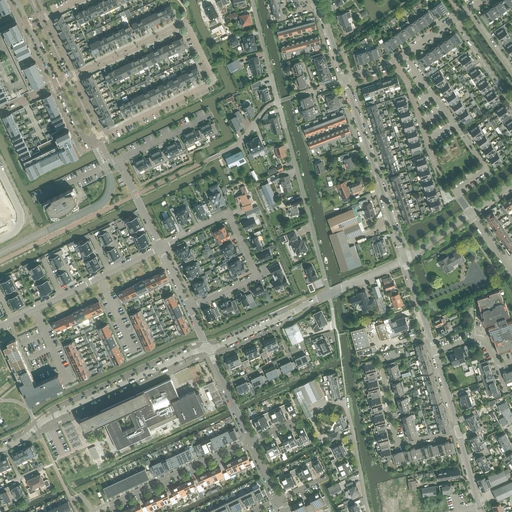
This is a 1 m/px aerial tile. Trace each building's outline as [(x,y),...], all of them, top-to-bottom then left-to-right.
[(105,0),(104,0),(103,0),(100,2),(102,7),(104,11),(105,13),(110,10),(109,9),(107,4),(105,0)] [(114,6),(110,0),(104,0),(105,0),(107,4),(109,9),(110,10),(115,8),(114,6)] [(119,4),(117,0),(110,0),(114,6),(115,8),(120,6),(119,4)] [(501,1),(500,2),(502,4),(505,9),(506,11),(511,8),(505,0),(501,0),(502,1),(501,1)] [(447,10),(441,1),(438,3),(434,6),(440,15),(441,16),(443,14),(443,13),(444,12),(445,12),(447,10)] [(9,6),(7,2),(0,4),(0,9),(0,10),(9,6)] [(100,2),(99,2),(100,3),(95,5),(99,13),(100,15),(105,13),(104,11),(102,7),(100,2)] [(498,2),(495,4),(496,5),(502,14),(506,11),(505,9),(502,4),(500,2),(499,3),(498,3),(498,2)] [(171,5),(171,4),(165,6),(166,8),(168,12),(170,16),(171,17),(176,15),(176,14),(174,10),(171,5)] [(492,7),(491,8),(493,10),(496,15),(498,17),(502,14),(496,5),(495,4),(492,6),(493,6),(493,7),(492,7)] [(99,13),(95,5),(90,7),(94,16),(95,18),(100,15),(99,13)] [(212,5),(204,9),(207,15),(206,15),(207,19),(209,18),(209,19),(217,16),(212,5)] [(285,7),(284,5),(281,6),(273,8),(274,13),(282,11),(282,8),(285,7)] [(9,6),(0,10),(3,15),(11,11),(9,6)] [(166,8),(165,6),(161,8),(161,10),(164,15),(166,19),(170,17),(171,17),(170,16),(168,12),(166,8)] [(438,17),(441,16),(440,15),(434,6),(427,11),(433,20),(436,18),(437,17),(438,17)] [(94,16),(90,7),(85,9),(87,13),(89,18),(90,20),(95,18),(94,16)] [(161,10),(161,8),(160,9),(161,10),(156,12),(159,17),(161,21),(161,22),(166,19),(164,15),(161,10)] [(489,8),(486,10),(487,11),(493,20),(498,17),(496,15),(493,10),(491,8),(490,9),(489,9),(489,8)] [(85,9),(80,11),(80,12),(82,16),(85,20),(85,22),(90,20),(89,18),(87,13),(85,9)] [(489,23),(493,20),(487,11),(486,10),(484,12),(484,13),(484,14),(482,15),(480,16),(486,25),(489,23)] [(80,12),(80,11),(80,12),(75,14),(79,23),(80,25),(85,22),(85,20),(82,16),(80,12)] [(283,13),(282,11),(274,13),(275,18),(277,18),(278,21),(286,19),(284,13),(283,13)] [(349,11),(337,15),(339,21),(340,21),(342,27),(344,27),(346,32),(353,30),(351,24),(350,24),(348,18),(351,17),(349,11)] [(432,20),(433,20),(427,11),(423,14),(429,23),(430,24),(432,22),(432,21),(432,20)] [(159,17),(156,12),(152,15),(151,13),(152,15),(156,23),(160,21),(161,22),(161,21),(159,17)] [(152,15),(151,13),(146,15),(147,17),(151,26),(156,23),(152,15)] [(240,16),(241,20),(238,21),(239,25),(242,24),(242,25),(252,23),(250,13),(240,16)] [(427,25),(430,24),(429,23),(423,14),(418,17),(424,26),(425,25),(426,24),(427,25)] [(64,20),(62,15),(52,19),(55,24),(64,20)] [(147,17),(146,15),(141,18),(142,19),(144,24),(146,28),(146,29),(147,29),(146,28),(151,26),(147,17)] [(311,17),(309,18),(310,22),(310,24),(312,30),(317,28),(315,23),(315,21),(312,22),(311,17)] [(423,26),(424,26),(418,17),(414,20),(414,21),(420,29),(421,30),(423,28),(423,27),(423,26)] [(142,19),(141,18),(136,20),(137,22),(139,26),(141,30),(142,31),(146,29),(146,28),(144,24),(142,19)] [(57,29),(68,24),(68,23),(66,24),(64,20),(55,24),(56,24),(58,29),(57,29)] [(137,22),(136,20),(131,23),(132,24),(136,33),(141,31),(142,31),(141,30),(139,26),(137,22)] [(418,32),(421,30),(420,29),(414,21),(414,20),(409,23),(410,24),(411,25),(414,30),(416,32),(417,31),(418,31),(418,32)] [(415,33),(416,32),(414,30),(411,25),(410,24),(409,23),(409,22),(404,25),(405,27),(411,35),(412,36),(415,34),(414,34),(414,33),(415,33)] [(10,28),(4,31),(0,32),(0,39),(6,36),(9,43),(13,41),(14,44),(13,44),(20,59),(32,53),(28,45),(28,46),(25,40),(18,24),(17,23),(10,26),(10,28)] [(60,34),(71,29),(68,24),(57,29),(60,34)] [(129,24),(123,26),(124,28),(128,37),(134,34),(129,25),(129,24)] [(223,25),(212,30),(214,33),(221,30),(223,35),(227,33),(223,25)] [(409,38),(412,36),(411,35),(405,27),(404,25),(400,28),(401,29),(401,30),(402,32),(406,36),(407,38),(408,38),(409,37),(409,38)] [(496,36),(498,39),(499,38),(507,32),(508,32),(503,25),(494,31),(496,34),(497,35),(497,36),(496,36)] [(124,28),(123,26),(124,28),(119,30),(124,39),(128,37),(124,28)] [(71,29),(60,34),(62,38),(62,39),(73,33),(71,34),(69,30),(71,29)] [(406,39),(407,38),(406,36),(402,32),(401,30),(401,29),(396,32),(397,33),(402,41),(403,42),(406,40),(405,40),(405,39),(406,39)] [(124,39),(119,30),(115,32),(114,31),(114,33),(119,41),(124,39)] [(114,33),(114,31),(109,33),(110,35),(112,39),(114,44),(119,41),(114,33)] [(400,44),(403,42),(402,41),(396,32),(392,36),(393,38),(397,42),(398,44),(399,44),(400,43),(400,44)] [(502,43),(504,45),(511,39),(511,37),(511,36),(508,32),(507,32),(499,38),(498,39),(500,42),(500,41),(501,41),(502,42),(502,43)] [(64,44),(75,38),(73,33),(62,39),(64,44)] [(110,35),(109,33),(104,36),(105,37),(107,41),(109,46),(109,47),(114,44),(112,39),(110,35)] [(451,35),(448,37),(449,38),(455,47),(460,44),(462,42),(456,33),(454,35),(453,35),(452,36),(451,35)] [(247,51),(256,49),(257,49),(257,48),(255,44),(256,44),(255,40),(254,40),(253,35),(244,37),(243,37),(243,38),(244,38),(245,42),(244,42),(241,43),(243,51),(246,51),(247,51)] [(105,37),(104,36),(99,38),(100,40),(104,48),(109,46),(109,47),(109,46),(107,41),(105,37)] [(183,37),(183,36),(178,39),(178,40),(182,48),(183,50),(188,48),(187,46),(183,37)] [(229,40),(231,45),(239,42),(236,36),(229,40)] [(397,45),(398,44),(397,42),(393,38),(392,36),(387,39),(394,47),(394,48),(397,47),(397,46),(396,46),(397,45)] [(446,40),(445,41),(451,49),(451,50),(455,47),(455,46),(449,38),(448,37),(446,39),(447,40),(446,40)] [(75,39),(75,38),(64,44),(65,44),(67,48),(66,48),(67,48),(78,43),(77,43),(76,44),(74,39),(75,39)] [(100,40),(99,38),(94,40),(95,42),(99,51),(104,48),(100,40)] [(178,40),(178,39),(177,39),(178,40),(173,42),(177,51),(178,52),(183,50),(182,48),(178,40)] [(392,50),(394,48),(394,47),(387,39),(383,42),(381,39),(379,41),(387,52),(389,50),(390,50),(391,49),(391,50),(392,50)] [(95,42),(94,40),(89,43),(90,44),(94,53),(99,51),(95,42)] [(442,41),(440,43),(440,44),(446,52),(447,53),(451,50),(451,49),(445,41),(444,42),(443,42),(442,42),(442,41)] [(177,51),(173,42),(168,44),(172,53),(173,55),(178,52),(177,51)] [(69,53),(80,48),(78,43),(67,48),(69,53)] [(437,47),(436,47),(442,55),(442,56),(447,53),(446,52),(440,44),(440,43),(437,45),(438,46),(437,47)] [(172,53),(168,44),(163,46),(163,47),(167,55),(168,57),(173,55),(172,53)] [(287,58),(289,57),(288,53),(287,51),(286,45),(281,47),(282,52),(283,54),(286,53),(287,58)] [(163,47),(163,46),(158,48),(158,49),(163,58),(163,59),(164,59),(163,58),(167,56),(168,57),(167,55),(163,47)] [(379,46),(371,48),(371,49),(374,59),(375,60),(378,59),(378,58),(377,58),(378,57),(379,57),(382,56),(379,46)] [(433,47),(431,49),(432,50),(437,59),(438,59),(442,56),(442,55),(436,47),(435,48),(434,48),(433,47)] [(82,53),(80,48),(69,53),(69,54),(70,53),(72,58),(71,58),(82,53)] [(158,49),(158,48),(158,49),(153,51),(158,60),(159,62),(163,59),(163,58),(158,49)] [(372,61),(375,60),(374,59),(371,49),(371,48),(366,50),(366,51),(367,53),(368,58),(369,60),(370,60),(371,60),(372,61)] [(428,53),(427,53),(433,62),(438,59),(437,59),(432,50),(431,49),(428,51),(429,52),(428,53)] [(368,61),(369,60),(368,58),(367,53),(366,51),(366,50),(361,52),(364,62),(364,63),(367,62),(367,61),(368,61)] [(158,60),(153,51),(149,54),(153,62),(154,64),(159,62),(158,60)] [(457,58),(462,65),(462,64),(470,58),(471,58),(470,55),(469,55),(469,56),(468,55),(467,54),(466,51),(457,58)] [(361,52),(353,55),(356,65),(359,64),(360,63),(361,63),(361,64),(364,63),(364,62),(361,52)] [(74,63),(85,58),(82,53),(71,58),(74,63)] [(326,60),(326,59),(325,60),(323,55),(323,56),(322,53),(310,57),(311,60),(314,58),(315,60),(314,61),(315,65),(325,61),(326,61),(326,60)] [(425,54),(422,56),(423,57),(429,65),(433,62),(427,53),(426,54),(425,55),(425,54)] [(153,62),(149,54),(144,56),(148,65),(149,66),(154,64),(153,62)] [(148,65),(144,56),(139,58),(143,67),(144,69),(143,67),(148,65),(148,67),(149,66),(148,65)] [(424,69),(429,65),(423,57),(422,56),(419,57),(420,58),(419,59),(418,60),(424,68),(424,69)] [(259,73),(263,72),(262,68),(261,68),(259,61),(258,61),(257,57),(251,59),(252,62),(251,63),(252,66),(251,67),(252,71),(253,70),(254,74),(258,73),(259,73)] [(85,64),(83,59),(85,58),(74,63),(77,68),(85,64)] [(143,67),(139,58),(134,61),(134,60),(134,61),(138,70),(139,71),(144,69),(143,67)] [(473,60),(471,58),(470,58),(462,64),(462,65),(467,71),(475,65),(474,63),(473,62),(472,61),(473,61),(473,60)] [(134,61),(134,60),(129,62),(129,63),(133,72),(134,73),(139,71),(138,70),(134,61)] [(235,60),(228,64),(231,71),(238,68),(235,60)] [(318,70),(327,67),(326,62),(327,62),(326,62),(326,61),(325,61),(315,65),(316,68),(318,68),(318,70)] [(36,62),(24,67),(34,88),(46,83),(36,62)] [(129,63),(129,62),(129,63),(124,65),(128,74),(129,76),(134,73),(133,72),(129,63)] [(297,77),(298,77),(299,76),(303,75),(302,72),(304,72),(300,62),(295,64),(295,66),(292,67),(293,70),(293,71),(293,72),(294,75),(296,74),(297,77)] [(128,74),(124,65),(119,68),(124,77),(124,78),(129,76),(128,74)] [(477,68),(475,65),(467,71),(471,78),(472,78),(480,72),(481,71),(479,69),(478,70),(478,69),(477,68)] [(202,77),(197,66),(192,68),(197,79),(202,77)] [(330,72),(329,71),(327,67),(318,70),(319,72),(318,73),(319,76),(329,73),(330,72)] [(124,77),(119,68),(115,70),(114,69),(114,70),(115,70),(119,79),(120,81),(124,78),(124,77)] [(197,79),(192,68),(187,71),(192,82),(192,81),(196,79),(197,79)] [(115,70),(114,70),(109,72),(110,72),(114,81),(115,83),(120,81),(119,79),(115,70)] [(433,81),(435,84),(436,83),(444,77),(445,77),(441,72),(440,70),(431,76),(433,78),(433,79),(434,80),(433,81)] [(192,82),(187,71),(182,73),(187,84),(192,82)] [(483,74),(481,71),(480,72),(472,78),(471,78),(476,85),(477,85),(485,79),(483,76),(482,75),(483,74)] [(110,72),(109,72),(109,73),(104,75),(109,84),(109,85),(115,83),(114,81),(110,72)] [(331,78),(330,74),(330,73),(330,72),(329,73),(319,76),(320,79),(321,79),(321,80),(322,81),(319,82),(320,85),(331,82),(330,79),(331,78)] [(187,84),(182,73),(177,75),(182,86),(187,83),(187,84)] [(84,85),(95,80),(93,74),(82,79),(85,84),(84,85)] [(182,86),(177,75),(172,78),(177,88),(182,86)] [(304,75),(303,75),(299,76),(298,77),(298,79),(295,80),(296,83),(296,84),(296,85),(297,88),(299,87),(300,90),(302,89),(306,88),(305,85),(307,84),(304,75)] [(394,88),(400,86),(397,77),(391,79),(394,88)] [(438,86),(439,87),(441,86),(445,83),(447,81),(448,81),(445,77),(444,77),(436,83),(435,84),(437,86),(438,85),(438,86)] [(177,88),(172,78),(167,80),(173,91),(173,90),(177,88)] [(486,80),(485,79),(477,85),(476,85),(479,90),(480,89),(488,83),(489,83),(487,80),(486,81),(486,80)] [(86,90),(97,84),(95,80),(84,85),(86,90)] [(173,91),(167,80),(162,82),(168,93),(173,91)] [(259,90),(262,101),(261,101),(262,101),(266,100),(270,99),(269,95),(268,92),(267,88),(263,89),(262,84),(261,80),(251,84),(252,89),(259,87),(259,90)] [(439,90),(441,92),(442,92),(450,86),(451,85),(448,81),(447,81),(445,83),(441,86),(439,87),(440,88),(440,89),(439,90)] [(168,93),(162,82),(158,85),(163,95),(167,93),(168,93)] [(382,82),(377,83),(380,93),(385,91),(382,82)] [(491,85),(489,83),(488,83),(480,89),(479,90),(482,94),(483,94),(491,88),(491,87),(490,86),(491,86),(491,85)] [(89,95),(100,89),(97,84),(86,90),(87,90),(89,94),(89,95)] [(163,95),(158,85),(153,87),(158,97),(163,95)] [(444,95),(445,96),(447,95),(451,92),(453,90),(454,90),(451,85),(450,86),(442,92),(441,92),(443,95),(444,94),(444,95)] [(158,97),(153,87),(148,89),(153,100),(158,97)] [(365,98),(370,96),(367,87),(361,88),(365,98)] [(493,90),(491,88),(483,94),(482,94),(487,101),(488,100),(496,95),(497,94),(495,91),(495,92),(494,92),(494,91),(493,90)] [(91,99),(102,94),(100,89),(89,95),(91,99)] [(153,100),(148,89),(143,92),(148,102),(153,100)] [(445,99),(447,101),(448,100),(456,95),(457,94),(458,93),(459,92),(456,89),(455,89),(454,90),(453,90),(451,92),(447,95),(445,96),(446,97),(446,98),(445,99)] [(338,99),(338,98),(337,98),(336,94),(335,94),(334,91),(322,95),(323,98),(327,97),(327,99),(326,100),(327,103),(338,100),(338,99)] [(148,102),(143,92),(143,93),(139,95),(138,94),(143,105),(144,105),(143,104),(148,102)] [(51,94),(43,98),(45,103),(54,99),(51,94)] [(104,99),(102,94),(91,99),(91,100),(92,99),(94,104),(93,104),(104,99)] [(143,105),(138,94),(133,96),(138,107),(143,105)] [(451,104),(451,105),(453,103),(458,100),(460,99),(457,94),(456,95),(448,100),(447,101),(449,104),(450,103),(451,104)] [(499,97),(497,94),(496,95),(488,100),(487,101),(490,105),(492,108),(501,102),(499,99),(499,98),(498,97),(499,97)] [(394,98),(396,107),(397,106),(406,103),(408,103),(407,100),(406,100),(405,99),(405,98),(404,95),(394,98)] [(6,96),(0,99),(0,105),(9,101),(6,96)] [(138,107),(133,96),(128,99),(133,109),(138,107)] [(305,107),(306,109),(308,109),(312,107),(311,105),(313,104),(311,96),(304,98),(301,99),(300,100),(301,103),(302,104),(303,107),(305,107)] [(45,103),(47,107),(56,103),(54,99),(45,103)] [(96,109),(107,104),(104,99),(93,104),(96,109)] [(133,109),(128,99),(123,101),(128,111),(133,109)] [(339,100),(338,99),(338,100),(327,103),(328,106),(330,107),(330,108),(327,109),(328,112),(340,109),(339,106),(339,105),(338,101),(339,101),(339,100)] [(452,107),(453,110),(454,109),(463,104),(463,103),(460,99),(458,100),(453,103),(451,105),(452,106),(453,107),(452,107)] [(128,111),(123,101),(118,104),(123,114),(128,111)] [(47,107),(49,112),(58,108),(56,103),(47,107)] [(253,107),(252,107),(250,103),(243,107),(245,111),(244,111),(246,114),(248,117),(255,114),(253,111),(255,110),(254,109),(253,107)] [(409,106),(408,103),(406,103),(397,106),(396,107),(398,112),(408,108),(408,107),(407,106),(408,106),(409,106)] [(457,113),(458,114),(460,112),(464,109),(466,108),(466,107),(463,103),(463,104),(454,109),(453,110),(455,113),(456,112),(457,113)] [(98,114),(109,109),(107,104),(96,109),(97,109),(99,114),(98,114)] [(367,107),(369,113),(378,110),(376,104),(367,107)] [(495,112),(498,116),(499,116),(507,110),(508,109),(506,107),(505,107),(504,107),(504,105),(495,111),(495,112)] [(313,107),(312,107),(308,109),(306,109),(303,111),(304,114),(304,115),(305,119),(305,118),(309,117),(310,120),(311,120),(316,118),(315,115),(316,115),(313,107)] [(458,116),(460,119),(461,118),(469,112),(466,107),(466,108),(464,109),(460,112),(458,114),(458,115),(459,116),(458,116)] [(49,112),(52,117),(60,113),(58,108),(49,112)] [(409,109),(408,108),(398,112),(400,117),(410,113),(411,113),(410,110),(409,110),(409,109)] [(100,119),(111,114),(109,109),(98,114),(100,119)] [(510,112),(508,109),(507,110),(499,116),(498,116),(503,123),(511,117),(510,114),(509,113),(509,112),(510,112)] [(232,126),(231,124),(233,123),(234,125),(236,130),(238,129),(242,127),(243,127),(242,127),(240,123),(239,120),(242,119),(243,121),(242,119),(238,111),(234,113),(235,116),(233,118),(229,119),(231,124),(232,126)] [(473,116),(469,112),(461,118),(460,119),(461,121),(462,121),(463,121),(463,122),(464,123),(466,125),(474,119),(473,116)] [(2,117),(5,122),(13,118),(11,113),(2,117)] [(52,117),(54,121),(63,117),(60,113),(52,117)] [(335,113),(333,114),(335,118),(336,120),(338,125),(342,123),(340,118),(339,116),(337,117),(335,113)] [(412,116),(411,113),(410,113),(400,117),(401,122),(412,118),(411,117),(411,116),(412,116)] [(112,114),(111,114),(100,119),(101,119),(103,123),(103,124),(112,119),(110,115),(112,114)] [(327,116),(325,117),(326,121),(327,123),(329,128),(333,126),(332,122),(331,119),(328,120),(327,116)] [(54,121),(56,126),(65,122),(63,117),(54,121)] [(272,125),(274,132),(275,132),(280,130),(277,117),(272,118),(271,119),(264,120),(264,121),(266,126),(272,125)] [(511,117),(503,123),(508,130),(511,126),(511,117)] [(13,118),(5,122),(7,127),(16,123),(13,118)] [(412,120),(412,118),(401,122),(403,127),(413,124),(414,123),(413,120),(412,121),(412,120)] [(115,124),(112,119),(103,124),(105,129),(115,124)] [(318,119),(316,120),(317,125),(318,127),(320,131),(324,130),(323,125),(322,123),(319,124),(318,119)] [(56,126),(58,131),(67,127),(65,122),(56,126)] [(211,136),(219,133),(218,130),(214,122),(211,124),(210,122),(205,124),(210,134),(211,136)] [(16,123),(7,127),(9,131),(18,127),(16,123)] [(309,123),(307,124),(309,128),(310,130),(311,135),(316,133),(314,128),(313,126),(311,127),(309,123)] [(415,126),(414,123),(413,124),(403,127),(405,132),(408,131),(413,130),(415,129),(415,128),(414,127),(415,126)] [(202,138),(203,140),(206,139),(205,137),(209,134),(211,137),(211,136),(210,134),(205,124),(200,127),(201,129),(198,130),(202,138)] [(384,129),(383,124),(374,127),(375,132),(384,129)] [(470,133),(472,136),(473,135),(481,130),(482,129),(478,125),(470,131),(470,132),(471,133),(470,133)] [(18,127),(9,131),(11,136),(20,132),(18,127)] [(51,134),(53,139),(38,146),(39,148),(40,151),(38,152),(31,155),(23,159),(26,166),(28,171),(36,167),(67,152),(65,147),(62,142),(62,141),(71,137),(72,137),(71,136),(72,136),(67,127),(58,131),(51,134)] [(348,127),(344,129),(346,134),(346,136),(349,135),(350,139),(352,138),(351,134),(350,132),(348,127)] [(71,137),(73,137),(69,129),(57,135),(60,141),(60,142),(62,142),(65,147),(57,151),(40,159),(33,162),(26,166),(28,171),(31,177),(32,178),(39,174),(38,173),(45,170),(63,161),(70,158),(79,153),(74,143),(71,137)] [(415,130),(415,129),(413,130),(408,131),(405,132),(406,137),(417,134),(418,133),(417,130),(416,131),(415,130)] [(475,139),(476,140),(478,138),(482,135),(484,134),(485,134),(482,129),(481,130),(473,135),(472,136),(474,139),(474,138),(475,138),(475,139)] [(200,142),(203,140),(202,138),(198,130),(195,131),(194,130),(189,132),(194,142),(195,144),(194,142),(199,140),(200,142)] [(341,142),(343,141),(342,137),(341,135),(339,130),(335,132),(337,137),(338,139),(340,138),(341,142)] [(376,134),(378,139),(387,136),(385,131),(376,134)] [(20,132),(11,136),(14,141),(22,137),(20,132)] [(186,146),(187,148),(190,146),(195,144),(194,142),(189,132),(184,135),(185,136),(182,138),(186,146)] [(419,137),(418,133),(417,134),(407,137),(406,137),(408,142),(409,142),(411,141),(416,140),(418,139),(418,138),(418,137),(419,137)] [(333,145),(335,145),(333,141),(332,139),(331,134),(326,135),(328,140),(329,142),(331,141),(333,145)] [(476,142),(478,145),(479,144),(487,138),(488,138),(485,134),(484,134),(482,135),(478,138),(476,140),(477,141),(477,142),(476,142)] [(255,140),(253,141),(258,152),(260,155),(265,153),(266,153),(269,151),(267,146),(263,147),(259,136),(254,138),(255,140)] [(14,141),(16,145),(25,141),(22,137),(14,141)] [(324,149),(326,148),(324,144),(324,142),(322,137),(317,139),(319,144),(320,146),(322,145),(324,149)] [(481,148),(482,149),(484,147),(488,144),(490,143),(491,142),(488,138),(487,138),(479,144),(478,145),(480,148),(480,147),(481,147),(481,148)] [(419,140),(418,139),(416,140),(411,141),(409,142),(408,142),(410,148),(410,147),(420,144),(421,144),(420,141),(419,141),(419,140)] [(249,143),(247,143),(251,153),(248,154),(250,160),(254,158),(253,155),(258,152),(253,141),(252,141),(252,140),(248,142),(249,143)] [(315,152),(317,152),(316,147),(315,145),(313,140),(308,142),(310,147),(311,149),(314,148),(315,152)] [(16,145),(18,150),(27,146),(25,141),(16,145)] [(177,156),(185,152),(184,150),(180,142),(177,144),(176,142),(171,144),(176,154),(177,156)] [(482,151),(484,154),(485,153),(493,147),(494,147),(491,142),(490,143),(488,144),(484,147),(482,149),(483,150),(483,151),(482,151)] [(168,158),(169,160),(177,156),(176,154),(171,144),(166,147),(167,149),(164,150),(168,158)] [(422,147),(421,144),(420,144),(410,147),(410,148),(413,156),(423,152),(422,149),(421,148),(421,147),(422,147)] [(278,158),(286,155),(285,151),(286,151),(284,145),(275,148),(278,158)] [(18,150),(20,155),(29,151),(27,146),(18,150)] [(488,157),(490,156),(495,153),(497,152),(497,151),(494,147),(493,147),(485,153),(484,154),(486,156),(487,156),(488,157)] [(161,164),(169,160),(168,158),(164,150),(161,151),(160,149),(155,152),(160,161),(161,164)] [(20,155),(23,159),(31,155),(29,151),(20,155)] [(234,154),(238,164),(246,160),(241,151),(234,154)] [(489,160),(490,163),(491,162),(500,156),(497,151),(497,152),(495,153),(490,156),(488,157),(489,158),(490,159),(489,160)] [(152,165),(153,168),(161,164),(160,161),(155,152),(150,154),(151,156),(148,157),(152,165)] [(348,169),(356,166),(353,156),(350,157),(348,153),(340,156),(341,161),(344,160),(348,169)] [(234,154),(226,158),(230,167),(238,164),(234,154)] [(503,160),(500,156),(491,162),(490,163),(492,165),(493,165),(494,165),(495,166),(503,161),(503,160)] [(145,171),(153,168),(152,165),(148,157),(145,159),(145,157),(139,159),(144,169),(145,171)] [(414,160),(416,165),(426,162),(427,161),(426,158),(426,159),(425,159),(425,158),(424,157),(415,160),(414,160)] [(132,165),(137,175),(141,174),(140,172),(144,169),(145,172),(145,171),(144,169),(139,159),(135,162),(135,164),(132,165)] [(428,164),(427,161),(426,162),(416,165),(417,170),(418,170),(420,169),(425,168),(428,167),(427,166),(427,165),(428,165),(428,164)] [(317,173),(325,171),(322,162),(315,164),(317,173)] [(398,171),(396,165),(387,168),(389,174),(398,171)] [(428,168),(428,167),(425,168),(420,169),(418,170),(417,170),(419,175),(420,175),(429,172),(430,172),(429,169),(428,169),(428,168)] [(431,175),(430,172),(429,172),(420,175),(419,175),(421,181),(421,180),(424,180),(429,178),(431,177),(431,176),(430,175),(431,175)] [(278,175),(270,179),(273,183),(280,179),(278,175)] [(284,192),(292,190),(288,176),(281,178),(284,192)] [(431,178),(431,177),(429,178),(424,180),(421,180),(421,181),(422,186),(423,186),(433,182),(434,182),(433,179),(432,179),(431,178)] [(361,187),(363,186),(361,181),(347,187),(345,181),(340,183),(337,185),(339,190),(340,189),(341,194),(344,193),(349,191),(350,191),(361,187)] [(279,205),(269,182),(262,185),(263,188),(258,190),(267,210),(272,208),(279,205)] [(435,185),(434,182),(433,182),(423,186),(422,186),(424,191),(425,191),(427,190),(432,188),(434,187),(434,186),(434,185),(435,185)] [(248,192),(245,186),(240,188),(243,194),(237,197),(235,197),(237,203),(239,202),(241,201),(243,206),(241,207),(243,211),(253,207),(251,203),(253,202),(250,197),(249,198),(248,198),(245,193),(248,192)] [(363,186),(361,187),(350,191),(349,191),(344,193),(341,194),(343,200),(344,202),(350,200),(349,197),(351,197),(355,195),(355,193),(364,190),(364,189),(365,188),(364,187),(363,186)] [(435,189),(434,187),(432,188),(427,190),(425,191),(424,191),(426,196),(436,193),(437,192),(436,189),(435,190),(435,189)] [(213,194),(210,195),(211,197),(211,198),(212,199),(212,200),(213,202),(214,203),(217,202),(219,206),(225,203),(224,202),(227,201),(225,195),(222,196),(221,194),(220,193),(221,193),(219,188),(212,191),(213,194)] [(49,199),(45,202),(46,204),(51,215),(53,217),(57,215),(74,207),(79,204),(78,202),(72,191),(71,189),(67,191),(49,199)] [(438,195),(437,192),(436,193),(426,196),(428,201),(430,200),(436,198),(438,198),(437,197),(437,196),(438,195)] [(438,199),(438,198),(436,198),(430,200),(428,201),(429,206),(430,206),(440,203),(441,202),(440,199),(439,200),(438,199)] [(364,210),(358,212),(359,215),(362,213),(363,217),(366,216),(366,217),(369,216),(374,214),(371,202),(368,203),(367,199),(359,201),(360,206),(362,205),(364,210)] [(508,212),(511,209),(511,207),(509,204),(507,201),(503,204),(505,207),(508,212)] [(196,203),(192,204),(195,211),(194,211),(195,212),(196,211),(197,214),(198,213),(200,216),(202,215),(203,215),(204,216),(208,214),(206,211),(209,210),(206,203),(203,205),(203,204),(199,206),(197,202),(196,203)] [(442,205),(441,202),(440,203),(430,206),(429,206),(431,212),(432,211),(441,208),(441,207),(441,206),(442,205)] [(298,206),(299,205),(298,204),(297,203),(296,203),(288,205),(289,209),(287,210),(288,213),(290,213),(291,215),(299,213),(298,207),(298,206)] [(188,205),(181,209),(186,220),(191,217),(189,213),(191,212),(188,205)] [(173,207),(169,209),(173,216),(176,214),(176,215),(177,215),(181,223),(182,223),(183,224),(185,222),(185,221),(186,220),(181,209),(180,207),(174,210),(173,207)] [(357,267),(362,265),(359,257),(358,257),(354,245),(350,247),(347,239),(362,232),(365,231),(356,207),(352,208),(327,218),(333,232),(329,233),(342,272),(348,270),(357,267)] [(485,217),(488,222),(491,219),(494,217),(496,216),(493,212),(495,211),(494,210),(491,212),(485,217)] [(258,219),(255,212),(248,215),(250,218),(243,222),(243,223),(244,226),(245,226),(246,229),(257,224),(255,220),(258,219)] [(414,219),(412,214),(403,217),(405,222),(406,221),(406,223),(414,220),(413,219),(414,219)] [(163,218),(164,221),(161,223),(163,227),(166,226),(168,229),(168,230),(169,230),(174,227),(175,227),(175,226),(170,215),(163,218)] [(123,220),(127,228),(128,227),(129,227),(139,222),(140,221),(138,217),(137,218),(137,216),(132,219),(132,218),(132,219),(131,216),(123,220)] [(488,222),(491,226),(497,221),(499,221),(496,216),(494,217),(491,219),(488,222)] [(130,233),(132,235),(138,232),(137,229),(142,227),(141,226),(142,225),(140,221),(139,222),(129,227),(128,227),(130,233)] [(491,226),(494,230),(500,226),(502,225),(499,221),(497,221),(491,226)] [(494,230),(497,235),(504,230),(505,229),(502,225),(500,226),(494,230)] [(101,234),(98,235),(101,240),(110,236),(113,235),(111,230),(112,230),(110,226),(100,231),(101,234)] [(224,226),(219,229),(217,230),(217,229),(214,230),(214,231),(212,232),(215,238),(215,237),(218,236),(221,234),(224,233),(225,233),(227,232),(224,226)] [(497,235),(500,239),(507,235),(508,234),(505,229),(504,230),(497,235)] [(260,230),(254,233),(255,236),(256,237),(252,239),(253,243),(252,243),(254,249),(256,248),(256,249),(262,246),(264,245),(262,240),(260,241),(258,236),(260,235),(259,234),(261,233),(260,230)] [(218,236),(215,237),(215,238),(217,240),(218,243),(219,245),(223,244),(222,242),(222,241),(224,240),(227,238),(228,238),(230,237),(231,237),(230,236),(231,235),(230,232),(228,232),(228,231),(227,232),(225,233),(224,233),(221,234),(218,236)] [(138,232),(132,235),(133,238),(136,243),(137,243),(147,238),(148,237),(146,233),(145,234),(144,232),(140,234),(138,232)] [(295,232),(287,235),(290,241),(292,240),(293,243),(292,243),(293,244),(292,245),(295,252),(296,251),(298,255),(306,251),(305,250),(307,250),(304,243),(302,243),(301,239),(298,240),(297,238),(295,232)] [(500,239),(503,244),(510,239),(511,238),(508,234),(507,235),(500,239)] [(101,240),(103,246),(106,244),(108,247),(118,242),(117,239),(115,240),(113,235),(110,236),(101,240)] [(382,253),(387,251),(386,246),(386,245),(384,240),(379,241),(378,240),(379,239),(378,236),(372,238),(373,243),(372,244),(376,257),(381,256),(380,253),(381,253),(382,253)] [(137,243),(136,243),(138,249),(139,251),(146,248),(145,245),(150,243),(149,242),(150,241),(148,237),(147,238),(137,243)] [(503,244),(507,248),(510,246),(511,244),(511,239),(511,238),(510,239),(503,244)] [(91,245),(92,245),(90,241),(89,241),(88,240),(83,242),(82,239),(82,240),(75,243),(77,245),(79,251),(91,245)] [(118,242),(108,247),(109,250),(106,251),(108,256),(118,252),(120,251),(118,246),(120,245),(118,242)] [(176,251),(175,251),(176,254),(178,254),(178,255),(179,255),(179,254),(189,250),(186,244),(185,245),(184,242),(177,245),(179,248),(176,249),(176,251)] [(232,243),(229,244),(228,243),(221,247),(221,248),(223,251),(224,253),(226,252),(229,251),(231,250),(232,249),(234,248),(232,243)] [(94,249),(92,245),(91,245),(79,251),(82,256),(83,259),(90,256),(88,253),(93,251),(92,249),(94,249)] [(271,249),(269,246),(263,249),(264,252),(258,255),(257,256),(259,260),(260,259),(261,261),(272,256),(269,250),(271,249)] [(226,252),(224,253),(223,254),(225,259),(224,260),(226,262),(227,262),(233,259),(231,256),(233,255),(234,255),(238,253),(237,252),(238,251),(237,248),(236,249),(235,247),(234,248),(232,249),(231,250),(229,251),(226,252)] [(179,255),(178,255),(181,260),(183,259),(185,263),(184,260),(186,260),(187,262),(195,258),(194,254),(194,253),(195,252),(193,249),(192,250),(192,248),(189,250),(179,254),(179,255)] [(50,260),(52,264),(63,259),(64,259),(62,254),(63,253),(61,249),(51,254),(53,258),(50,260)] [(118,252),(108,256),(111,262),(114,260),(116,263),(126,258),(124,255),(123,256),(120,251),(118,252)] [(460,263),(464,261),(461,256),(458,251),(453,254),(454,255),(449,258),(448,256),(438,262),(442,267),(446,272),(454,268),(453,266),(458,262),(459,263),(460,263)] [(88,266),(98,261),(96,256),(91,258),(90,256),(83,259),(87,267),(88,266)] [(63,259),(52,264),(55,270),(58,268),(59,271),(69,266),(68,262),(66,263),(64,259),(63,259)] [(243,264),(242,264),(239,259),(236,261),(235,259),(232,261),(233,262),(229,264),(227,262),(226,262),(224,263),(225,266),(227,265),(230,270),(233,269),(236,268),(237,267),(239,266),(242,264),(243,264)] [(98,261),(88,266),(87,267),(89,272),(91,275),(98,272),(96,269),(101,267),(100,265),(101,265),(99,261),(98,261)] [(187,271),(187,273),(188,273),(190,272),(192,271),(193,270),(195,270),(198,268),(199,268),(200,267),(198,262),(195,263),(191,265),(189,265),(185,267),(186,269),(186,270),(187,271)] [(42,269),(43,268),(41,265),(40,265),(39,264),(35,266),(33,263),(30,265),(30,263),(27,264),(28,266),(27,266),(28,269),(31,275),(42,269)] [(276,290),(289,284),(285,276),(282,270),(279,263),(269,268),(273,275),(274,274),(277,280),(273,282),(273,283),(273,284),(274,287),(275,286),(276,290)] [(243,265),(243,264),(242,264),(239,266),(237,267),(236,268),(233,269),(230,270),(230,271),(231,270),(232,273),(233,275),(236,274),(237,274),(237,273),(240,272),(246,269),(245,268),(246,267),(245,265),(243,265)] [(57,275),(60,280),(70,275),(72,274),(70,269),(71,269),(69,266),(59,271),(61,274),(57,275)] [(312,266),(306,269),(308,272),(306,273),(308,278),(306,279),(308,283),(311,281),(311,280),(317,277),(317,275),(314,270),(312,266)] [(45,274),(44,273),(45,272),(43,268),(42,269),(31,275),(33,280),(34,282),(41,279),(40,277),(45,274)] [(187,273),(187,274),(186,275),(187,278),(189,278),(189,279),(194,276),(196,276),(198,275),(199,275),(198,274),(200,274),(202,273),(199,268),(198,268),(195,270),(193,270),(192,271),(190,272),(188,273),(187,273)] [(165,284),(170,282),(169,280),(165,271),(160,273),(164,283),(165,284)] [(160,273),(154,275),(159,285),(159,286),(165,284),(164,283),(160,273)] [(1,282),(3,288),(13,283),(15,282),(11,274),(4,277),(5,280),(1,282)] [(72,274),(60,280),(62,285),(65,283),(67,286),(77,282),(75,278),(74,279),(72,274)] [(207,274),(200,277),(201,281),(199,282),(197,282),(193,284),(193,286),(195,288),(195,290),(194,290),(195,290),(196,290),(198,289),(200,288),(201,287),(203,286),(206,285),(207,285),(209,284),(206,278),(208,277),(207,274)] [(154,275),(149,278),(154,287),(154,289),(159,286),(159,285),(154,275)] [(395,290),(394,287),(395,287),(394,284),(394,283),(393,281),(389,282),(388,277),(383,279),(385,284),(385,286),(386,287),(386,289),(385,290),(386,293),(395,290)] [(149,278),(144,280),(148,290),(149,291),(154,289),(154,287),(149,278)] [(50,285),(51,284),(49,280),(48,281),(47,280),(42,282),(41,279),(34,282),(36,285),(38,290),(50,285)] [(144,294),(149,291),(148,290),(144,280),(138,282),(143,292),(144,294)] [(13,283),(3,288),(6,293),(11,291),(12,293),(20,290),(20,289),(19,290),(15,282),(13,283)] [(133,285),(138,295),(138,296),(144,294),(143,292),(138,282),(133,285)] [(52,290),(52,289),(53,288),(51,284),(50,285),(38,290),(41,296),(42,299),(49,295),(48,292),(52,290)] [(133,285),(128,288),(133,297),(133,298),(138,296),(138,295),(133,285)] [(195,290),(194,290),(195,291),(194,292),(195,295),(196,294),(197,296),(200,294),(202,297),(208,294),(207,291),(208,290),(210,290),(207,285),(206,285),(203,286),(201,287),(200,288),(198,289),(196,290),(195,290)] [(270,294),(267,287),(264,289),(263,285),(259,286),(256,287),(257,288),(253,289),(253,290),(252,291),(254,294),(255,294),(256,296),(261,293),(265,291),(267,295),(270,294)] [(381,294),(378,285),(372,287),(376,299),(380,313),(383,312),(386,311),(382,297),(381,295),(381,294)] [(128,288),(123,290),(127,299),(128,301),(133,298),(133,297),(128,288)] [(9,298),(11,304),(23,298),(24,298),(20,290),(12,293),(13,296),(9,298)] [(123,290),(118,292),(122,302),(123,303),(128,301),(127,299),(123,290)] [(488,295),(477,299),(481,311),(480,312),(485,325),(494,322),(495,324),(495,325),(488,328),(493,341),(494,340),(498,353),(509,349),(508,348),(509,348),(510,347),(511,349),(511,320),(511,321),(510,321),(507,322),(506,319),(505,316),(509,315),(505,302),(504,302),(499,290),(489,294),(490,296),(488,296),(488,295)] [(370,307),(376,305),(374,299),(368,300),(366,292),(362,293),(361,292),(357,293),(358,296),(350,298),(351,299),(350,300),(350,301),(351,302),(351,303),(352,303),(352,304),(360,302),(363,310),(371,308),(370,307)] [(176,299),(173,293),(164,297),(162,298),(165,304),(167,303),(176,299)] [(241,293),(235,295),(238,302),(241,300),(244,306),(248,304),(249,304),(254,302),(256,305),(255,301),(251,293),(246,296),(245,294),(242,296),(241,293)] [(390,297),(394,307),(391,308),(392,312),(401,310),(399,306),(402,305),(398,294),(390,297)] [(23,298),(11,304),(14,309),(18,307),(20,310),(27,306),(25,303),(23,298),(24,298),(23,298)] [(178,304),(178,303),(178,304),(176,299),(167,303),(165,304),(167,309),(169,308),(178,304)] [(234,310),(238,309),(239,312),(240,312),(234,300),(231,302),(230,301),(228,302),(227,301),(223,302),(224,303),(220,304),(222,308),(221,308),(222,309),(223,312),(227,310),(228,311),(234,308),(234,310)] [(103,310),(99,301),(94,304),(98,312),(98,314),(104,312),(103,310)] [(98,312),(94,304),(88,306),(92,315),(93,317),(98,314),(98,312)] [(181,309),(178,304),(169,308),(167,309),(169,314),(172,313),(181,309)] [(92,315),(88,306),(83,308),(87,317),(88,319),(93,317),(92,315)] [(218,316),(216,310),(214,311),(213,309),(212,310),(210,307),(203,310),(208,321),(215,318),(215,317),(218,316)] [(87,317),(83,308),(78,310),(82,320),(83,322),(88,319),(87,317)] [(183,314),(181,309),(172,313),(169,314),(172,319),(174,318),(183,314)] [(82,320),(78,310),(73,313),(77,322),(78,324),(83,322),(82,320)] [(141,315),(143,314),(141,310),(139,311),(130,315),(132,319),(141,315)] [(313,314),(314,315),(314,314),(321,310),(327,323),(322,325),(328,323),(321,310),(313,314)] [(316,319),(318,322),(318,323),(313,328),(315,332),(323,329),(322,325),(327,323),(321,310),(314,314),(314,315),(313,317),(314,320),(316,319)] [(77,322),(73,313),(72,313),(73,313),(68,316),(72,324),(73,326),(78,324),(77,322)] [(143,320),(145,319),(145,318),(143,319),(141,315),(143,314),(141,315),(132,319),(134,324),(143,320)] [(185,319),(183,314),(174,318),(176,323),(185,319)] [(66,327),(71,324),(72,327),(73,326),(72,324),(68,316),(62,318),(66,327)] [(390,317),(384,319),(390,338),(398,335),(396,331),(409,327),(407,321),(408,320),(408,318),(406,317),(405,317),(392,322),(390,317)] [(66,327),(62,318),(57,320),(62,330),(61,329),(66,327)] [(443,323),(446,322),(445,321),(444,318),(441,319),(441,318),(434,321),(436,327),(444,324),(443,323)] [(145,324),(147,323),(145,319),(143,320),(134,324),(136,328),(145,324)] [(187,325),(185,319),(176,323),(174,324),(177,330),(179,329),(187,325)] [(62,330),(57,320),(52,323),(56,333),(62,330)] [(468,321),(453,328),(455,332),(470,324),(468,321)] [(147,328),(149,327),(147,323),(145,324),(136,328),(138,332),(147,328)] [(292,345),(304,340),(296,323),(284,328),(292,345)] [(376,326),(381,341),(390,338),(388,333),(386,328),(385,323),(376,326)] [(110,329),(107,324),(106,324),(96,329),(99,334),(108,330),(110,329)] [(446,330),(450,329),(447,324),(444,326),(445,327),(438,330),(441,336),(447,333),(446,330)] [(190,330),(187,325),(179,329),(177,330),(179,335),(181,334),(190,330)] [(140,337),(149,333),(151,332),(149,328),(149,327),(147,328),(138,332),(140,337)] [(351,331),(355,346),(356,348),(356,349),(358,355),(376,350),(375,344),(370,345),(365,327),(351,331)] [(112,334),(110,329),(108,330),(99,334),(101,339),(111,335),(112,334)] [(151,337),(153,336),(151,337),(149,333),(140,337),(142,341),(151,337)] [(115,339),(112,334),(111,335),(101,339),(104,344),(113,340),(115,339)] [(153,341),(155,340),(153,336),(151,337),(142,341),(144,345),(153,341)] [(274,337),(269,339),(270,342),(273,348),(279,346),(276,340),(274,337)] [(318,337),(312,340),(318,352),(321,351),(323,355),(331,351),(328,345),(327,343),(325,338),(319,341),(318,337)] [(9,345),(4,347),(16,373),(25,394),(30,403),(36,400),(35,399),(40,396),(41,398),(47,395),(46,394),(51,391),(52,393),(58,391),(57,389),(64,386),(60,378),(58,374),(35,385),(27,368),(17,346),(18,345),(16,339),(8,342),(9,345)] [(117,344),(115,339),(113,340),(104,344),(106,350),(115,345),(117,344)] [(274,350),(273,348),(270,342),(269,339),(264,342),(265,345),(268,350),(269,352),(274,350)] [(147,350),(155,346),(153,342),(155,341),(155,340),(153,341),(144,345),(147,350)] [(66,350),(75,346),(73,341),(64,345),(66,350)] [(119,350),(117,345),(117,344),(115,345),(106,350),(108,355),(118,350),(119,350)] [(256,345),(250,348),(252,351),(255,357),(260,354),(257,348),(256,345)] [(77,350),(79,349),(77,350),(75,346),(66,350),(68,354),(77,350)] [(463,351),(466,350),(464,347),(456,350),(458,353),(450,356),(453,364),(466,360),(463,351)] [(249,359),(255,357),(252,351),(250,348),(245,350),(245,351),(243,352),(245,357),(248,356),(249,359)] [(79,354),(81,353),(79,349),(77,350),(68,354),(70,358),(79,354)] [(122,355),(119,350),(118,350),(108,355),(111,360),(120,356),(122,355)] [(81,359),(83,358),(81,353),(79,354),(70,358),(72,363),(81,359)] [(237,354),(232,356),(233,359),(236,365),(241,363),(238,357),(237,354)] [(305,354),(295,359),(298,366),(299,366),(300,369),(307,366),(306,363),(309,361),(305,354)] [(124,360),(122,355),(120,356),(111,360),(113,365),(122,361),(124,360)] [(229,367),(230,366),(231,368),(236,365),(233,359),(232,356),(226,359),(227,361),(223,363),(226,369),(229,368),(229,367)] [(83,363),(85,362),(83,358),(81,359),(72,363),(74,367),(83,363)] [(364,369),(364,371),(375,367),(375,366),(374,363),(374,361),(373,359),(369,360),(361,362),(362,365),(364,369)] [(479,367),(481,374),(484,373),(491,371),(490,368),(489,366),(490,366),(488,360),(480,363),(478,364),(479,367)] [(283,373),(294,368),(291,361),(280,365),(283,373)] [(85,367),(87,366),(85,362),(83,363),(74,367),(76,371),(85,367)] [(388,367),(389,373),(393,371),(399,370),(397,364),(396,364),(395,362),(388,363),(389,366),(388,367)] [(431,365),(430,362),(426,363),(420,364),(417,365),(419,370),(421,369),(428,367),(431,366),(431,365)] [(87,372),(89,371),(87,366),(85,367),(76,371),(78,376),(87,372)] [(276,367),(265,372),(267,376),(265,376),(267,380),(269,379),(279,375),(276,367)] [(376,369),(375,367),(364,371),(365,372),(366,376),(364,376),(365,380),(366,379),(367,379),(376,376),(375,374),(376,373),(377,373),(376,369)] [(393,378),(393,380),(400,378),(399,376),(399,375),(400,375),(399,370),(393,371),(389,373),(391,378),(392,378),(393,378)] [(89,376),(91,375),(89,371),(87,372),(78,376),(81,380),(89,376)] [(492,374),(491,371),(484,373),(481,374),(484,382),(485,381),(494,378),(493,375),(492,375),(492,374)] [(510,382),(511,381),(511,375),(510,371),(508,372),(506,373),(506,372),(502,373),(506,384),(510,382)] [(323,376),(324,381),(329,380),(331,379),(333,379),(337,378),(338,378),(338,377),(337,373),(337,372),(335,372),(332,373),(330,373),(327,374),(328,375),(323,376)] [(261,374),(251,379),(254,386),(265,381),(261,374)] [(367,387),(367,388),(379,385),(378,383),(377,380),(377,379),(376,377),(376,376),(367,379),(366,379),(365,380),(366,383),(367,387)] [(171,378),(136,394),(134,395),(100,411),(91,415),(80,420),(85,430),(96,426),(105,422),(117,449),(152,433),(150,430),(177,418),(180,417),(182,422),(205,411),(201,404),(204,402),(200,394),(199,392),(196,393),(195,390),(192,391),(179,397),(171,378)] [(318,383),(316,378),(307,383),(299,386),(296,388),(293,389),(299,401),(300,404),(307,418),(310,417),(313,416),(307,404),(316,400),(325,396),(324,395),(322,391),(321,389),(320,387),(318,383)] [(392,384),(394,389),(397,388),(404,386),(402,381),(401,381),(400,378),(393,380),(394,383),(392,384)] [(495,381),(494,378),(485,381),(484,382),(486,389),(489,388),(496,386),(495,383),(494,381),(495,381)] [(237,388),(236,389),(238,394),(239,393),(250,388),(252,394),(255,393),(252,387),(250,383),(248,384),(246,381),(236,386),(237,388)] [(206,385),(203,386),(204,389),(208,388),(210,393),(217,390),(213,382),(206,385)] [(379,386),(379,385),(367,388),(368,389),(369,393),(367,394),(368,397),(370,396),(379,394),(379,393),(379,391),(378,391),(379,391),(380,390),(379,386)] [(398,394),(398,397),(405,395),(404,392),(406,392),(404,386),(397,388),(394,389),(396,395),(397,394),(398,394)] [(497,389),(496,386),(489,388),(486,389),(489,397),(492,396),(493,395),(494,398),(501,396),(500,393),(498,390),(497,390),(497,389)] [(429,394),(426,395),(427,399),(430,399),(436,397),(440,396),(439,395),(438,391),(435,392),(429,394)] [(370,404),(370,405),(368,405),(368,406),(382,402),(381,400),(380,397),(380,396),(379,394),(379,393),(379,394),(370,396),(368,397),(369,400),(370,404)] [(461,402),(463,409),(472,406),(469,398),(468,394),(460,396),(461,400),(460,401),(460,402),(461,402)] [(397,400),(399,406),(402,405),(409,403),(409,402),(408,398),(407,398),(407,397),(405,398),(405,395),(398,397),(399,400),(397,400)] [(285,404),(283,405),(286,412),(288,410),(289,410),(290,412),(291,415),(293,414),(296,413),(295,410),(295,409),(291,401),(285,404)] [(382,403),(382,402),(368,406),(371,406),(371,407),(372,410),(370,411),(371,414),(373,414),(373,413),(382,411),(382,408),(383,407),(382,403)] [(511,420),(511,413),(511,412),(506,402),(498,406),(501,412),(503,411),(505,417),(499,420),(502,426),(508,423),(509,424),(511,423),(511,421),(511,420)] [(402,411),(403,414),(410,412),(409,409),(410,409),(409,403),(402,405),(399,406),(401,411),(402,411)] [(283,413),(286,412),(283,405),(280,406),(274,409),(279,417),(280,420),(281,420),(284,419),(284,418),(285,418),(284,415),(283,413)] [(274,423),(280,420),(279,417),(274,409),(269,411),(266,412),(269,419),(272,418),(273,420),(274,423)] [(466,417),(469,424),(477,420),(478,419),(480,418),(477,412),(476,413),(474,410),(466,414),(467,417),(466,417)] [(373,421),(374,422),(385,419),(384,418),(383,414),(383,413),(382,411),(373,413),(373,414),(371,414),(372,417),(373,421)] [(267,420),(269,419),(266,412),(263,414),(258,416),(262,425),(264,428),(265,427),(265,428),(268,426),(269,425),(268,423),(267,420)] [(402,417),(404,423),(407,422),(414,420),(412,414),(410,414),(410,412),(403,414),(404,416),(402,417)] [(350,427),(350,426),(349,425),(348,424),(348,425),(348,424),(347,425),(345,419),(344,420),(342,414),(334,417),(336,423),(338,422),(340,427),(341,430),(341,431),(345,429),(349,428),(349,427),(350,427)] [(258,430),(264,428),(262,425),(258,416),(253,419),(250,420),(253,427),(254,427),(253,426),(256,426),(256,425),(257,427),(258,430)] [(373,428),(374,431),(376,431),(385,428),(386,428),(385,425),(387,425),(385,420),(385,419),(374,422),(374,424),(375,427),(373,428)] [(479,422),(478,419),(477,420),(469,424),(473,430),(474,430),(475,432),(484,428),(482,425),(480,426),(478,423),(479,422)] [(404,423),(406,428),(409,427),(415,425),(414,420),(407,422),(404,423)] [(406,428),(407,433),(411,432),(417,430),(415,425),(409,427),(406,428)] [(234,427),(229,430),(230,431),(233,438),(233,439),(235,443),(237,442),(235,438),(238,437),(236,432),(235,430),(234,427)] [(301,438),(298,439),(301,445),(304,443),(303,441),(308,438),(305,431),(304,428),(303,428),(300,429),(300,430),(298,431),(299,434),(301,437),(301,438)] [(376,438),(377,440),(388,436),(388,435),(387,432),(386,430),(386,428),(385,428),(376,431),(374,431),(375,434),(376,438)] [(470,438),(473,445),(480,441),(481,441),(482,440),(482,441),(484,439),(481,433),(485,431),(484,428),(475,432),(476,435),(470,438)] [(232,440),(233,444),(235,443),(233,439),(233,438),(230,431),(229,430),(224,432),(229,441),(232,440)] [(419,436),(417,430),(411,432),(407,433),(409,439),(412,438),(419,436)] [(498,438),(501,443),(508,439),(505,433),(502,434),(500,430),(493,434),(496,440),(498,438)] [(331,442),(341,438),(338,431),(328,435),(331,442)] [(224,432),(220,434),(224,443),(226,447),(228,446),(226,443),(229,441),(224,432)] [(298,446),(301,445),(298,439),(296,440),(295,440),(294,436),(292,433),(291,434),(288,435),(287,436),(288,439),(292,447),(292,446),(297,444),(298,446)] [(224,448),(226,447),(224,443),(220,434),(215,436),(220,446),(222,444),(224,448)] [(215,436),(211,438),(215,448),(217,451),(218,451),(217,447),(220,446),(215,436)] [(287,450),(292,447),(288,439),(287,436),(282,438),(283,441),(285,445),(284,445),(282,446),(285,452),(287,451),(287,450)] [(377,445),(377,448),(379,448),(389,445),(388,443),(388,442),(390,442),(388,438),(388,436),(377,440),(377,441),(378,445),(377,445)] [(215,452),(217,451),(215,448),(211,438),(206,440),(210,450),(213,449),(215,452)] [(511,445),(508,439),(501,443),(503,448),(501,449),(504,454),(505,456),(508,453),(508,452),(511,449),(510,446),(511,445)] [(206,440),(201,442),(202,444),(205,451),(206,452),(207,456),(209,455),(207,451),(210,450),(206,440)] [(478,451),(479,453),(487,449),(488,449),(491,447),(491,445),(487,447),(486,446),(484,447),(482,443),(483,443),(482,441),(482,440),(481,441),(480,441),(473,445),(476,451),(478,451)] [(282,454),(285,452),(282,446),(279,447),(279,448),(277,444),(276,441),(275,441),(274,441),(272,442),(272,443),(271,443),(272,446),(276,455),(281,453),(282,454)] [(444,442),(443,443),(446,454),(448,454),(452,453),(452,454),(453,454),(456,453),(452,442),(449,443),(449,441),(444,442)] [(206,456),(207,456),(206,452),(205,451),(202,444),(201,442),(196,445),(194,446),(196,450),(198,449),(201,454),(204,453),(206,456)] [(330,448),(332,453),(334,452),(341,449),(344,448),(344,446),(343,443),(342,444),(342,442),(338,444),(335,445),(333,443),(327,446),(329,448),(330,448)] [(271,457),(276,455),(272,446),(271,443),(265,446),(267,449),(268,453),(266,454),(266,453),(265,453),(268,460),(271,459),(271,457)] [(435,445),(438,455),(438,457),(441,456),(445,454),(446,454),(443,443),(442,443),(438,444),(437,444),(435,445)] [(435,457),(438,457),(438,455),(435,445),(432,446),(432,445),(431,444),(427,445),(426,446),(429,457),(430,457),(434,456),(435,458),(435,457)] [(37,455),(36,453),(32,445),(27,447),(32,458),(37,455)] [(386,460),(388,461),(389,458),(390,456),(392,453),(391,452),(390,449),(390,448),(389,445),(379,448),(377,448),(380,455),(380,457),(382,456),(385,455),(388,457),(386,460)] [(89,449),(94,460),(100,457),(95,446),(89,449)] [(418,448),(417,448),(418,448),(421,458),(421,460),(424,459),(428,458),(429,457),(426,446),(425,446),(421,447),(420,447),(418,448)] [(27,447),(22,449),(27,460),(32,458),(27,447)] [(418,461),(421,460),(421,458),(418,448),(417,448),(415,449),(415,448),(414,447),(410,448),(409,449),(412,461),(414,460),(417,459),(418,461)] [(189,448),(185,450),(189,460),(191,463),(193,462),(191,459),(194,457),(192,452),(190,449),(189,448)] [(347,453),(344,448),(341,449),(334,452),(332,453),(335,458),(331,460),(332,463),(338,460),(337,457),(343,454),(347,453)] [(22,449),(17,452),(22,462),(27,460),(22,449)] [(400,451),(403,462),(404,463),(406,462),(411,461),(412,461),(409,449),(407,449),(404,450),(403,451),(400,451)] [(476,458),(480,464),(487,461),(488,460),(490,459),(489,457),(486,458),(484,455),(484,454),(489,452),(488,449),(487,449),(479,453),(480,456),(476,458)] [(187,460),(189,464),(191,463),(189,460),(185,450),(180,452),(184,462),(187,460)] [(397,465),(404,463),(403,462),(400,451),(398,452),(397,452),(393,453),(392,453),(390,456),(389,458),(388,461),(389,461),(391,459),(394,460),(395,464),(395,466),(397,465)] [(17,465),(22,462),(17,452),(12,454),(17,465)] [(180,452),(175,454),(180,464),(181,468),(183,467),(182,463),(184,462),(180,452)] [(175,454),(171,456),(175,466),(178,465),(180,468),(181,468),(180,464),(175,454)] [(241,457),(242,458),(243,460),(246,467),(247,469),(252,467),(252,468),(255,466),(252,460),(250,461),(248,458),(247,455),(244,457),(244,456),(241,457)] [(171,456),(166,459),(171,468),(172,472),(174,471),(172,467),(175,466),(171,456)] [(7,457),(2,459),(6,469),(11,467),(7,457)] [(239,459),(236,460),(237,463),(240,469),(241,471),(247,469),(246,467),(243,460),(242,458),(241,457),(238,458),(239,459)] [(169,469),(170,473),(172,472),(171,468),(166,459),(161,461),(166,470),(169,469)] [(312,460),(309,462),(312,468),(314,466),(315,466),(317,470),(318,473),(320,472),(321,472),(323,471),(323,470),(322,468),(322,467),(318,460),(318,459),(312,461),(312,460)] [(230,462),(231,463),(232,465),(232,466),(235,472),(236,474),(241,471),(240,469),(237,463),(236,460),(233,461),(230,462)] [(340,463),(338,460),(332,463),(334,466),(335,465),(337,471),(339,470),(346,467),(349,465),(349,464),(348,461),(347,461),(347,460),(343,461),(340,463)] [(490,463),(488,460),(487,461),(480,464),(483,471),(484,470),(485,473),(494,469),(492,466),(490,467),(488,463),(490,463)] [(161,461),(157,463),(161,472),(163,476),(165,475),(163,472),(166,470),(161,461)] [(231,476),(236,474),(235,472),(232,466),(232,465),(231,463),(230,462),(228,463),(228,464),(225,465),(227,468),(228,471),(225,472),(228,479),(231,477),(231,476)] [(309,469),(312,468),(309,462),(306,463),(301,466),(302,468),(306,475),(307,478),(308,478),(311,477),(311,476),(312,476),(311,473),(309,469)] [(160,473),(161,477),(163,476),(161,472),(157,463),(152,465),(156,475),(160,473)] [(352,470),(349,465),(346,467),(339,470),(337,471),(338,471),(339,470),(341,475),(339,477),(340,479),(346,477),(345,474),(348,472),(352,470)] [(145,468),(140,470),(145,480),(146,484),(148,483),(146,479),(150,478),(145,468)] [(226,480),(228,479),(225,472),(223,473),(221,470),(220,468),(218,469),(217,468),(215,469),(214,469),(215,470),(216,472),(216,473),(219,479),(224,476),(226,480)] [(302,481),(307,478),(306,475),(302,468),(297,471),(296,468),(293,469),(296,475),(298,474),(300,478),(302,481)] [(212,471),(209,472),(211,475),(213,481),(219,479),(216,473),(216,472),(215,470),(214,469),(212,470),(212,471)] [(293,477),(296,475),(293,469),(290,471),(290,472),(285,475),(286,476),(289,483),(291,486),(292,486),(295,485),(295,484),(296,484),(295,481),(293,477)] [(438,473),(439,480),(445,479),(456,477),(461,477),(459,469),(455,470),(443,472),(442,471),(439,472),(438,473)] [(488,477),(492,485),(492,486),(507,479),(507,478),(511,475),(511,474),(508,469),(504,471),(503,470),(488,477)] [(145,485),(146,484),(145,480),(140,470),(136,473),(140,482),(143,481),(145,485)] [(206,473),(204,474),(204,475),(205,477),(205,478),(208,484),(213,481),(211,475),(209,472),(207,474),(206,473)] [(137,484),(140,482),(136,473),(131,475),(137,488),(139,487),(137,484)] [(37,475),(34,476),(38,486),(42,484),(43,485),(45,484),(46,487),(50,485),(47,479),(44,481),(41,474),(37,476),(37,475)] [(203,486),(208,484),(205,478),(205,477),(204,475),(204,474),(201,475),(201,476),(199,477),(200,480),(201,483),(199,485),(202,491),(204,490),(203,486)] [(135,489),(137,488),(131,475),(126,477),(131,487),(134,485),(135,489)] [(286,489),(291,486),(289,483),(286,476),(285,475),(280,477),(279,476),(277,477),(280,484),(280,483),(282,482),(284,486),(286,489)] [(34,488),(38,486),(34,476),(31,477),(31,478),(28,480),(31,487),(27,489),(30,494),(36,491),(34,488)] [(128,488),(131,487),(126,477),(122,479),(126,489),(128,492),(130,491),(128,488)] [(488,487),(492,485),(488,477),(485,478),(485,477),(477,480),(479,485),(480,486),(482,491),(489,488),(488,487)] [(415,480),(413,481),(413,478),(408,479),(408,481),(409,490),(416,489),(415,480)] [(126,493),(128,492),(126,489),(122,479),(117,481),(122,491),(124,489),(126,493)] [(199,492),(202,491),(199,485),(196,486),(195,483),(193,480),(191,481),(190,480),(188,481),(188,482),(189,485),(192,491),(197,489),(199,492)] [(119,492),(122,491),(117,481),(112,483),(117,493),(119,497),(120,496),(119,492)] [(185,484),(183,485),(184,488),(187,494),(192,491),(189,485),(188,482),(188,481),(185,483),(185,484)] [(498,501),(502,499),(508,496),(511,494),(511,481),(493,490),(497,501),(498,501)] [(340,485),(341,485),(339,482),(327,488),(330,493),(331,495),(342,489),(341,487),(340,485)] [(360,493),(358,488),(356,484),(353,485),(352,482),(346,484),(348,487),(347,487),(348,490),(345,491),(347,495),(350,494),(351,497),(351,496),(352,499),(356,498),(355,495),(360,493)] [(14,483),(8,486),(14,498),(16,497),(17,498),(21,496),(21,495),(24,493),(20,484),(16,486),(14,483)] [(117,497),(119,497),(117,493),(112,483),(108,485),(112,495),(115,494),(117,497)] [(452,492),(453,491),(452,489),(451,488),(451,486),(451,484),(442,485),(439,485),(440,491),(443,490),(443,494),(452,492)] [(109,496),(112,495),(108,485),(103,488),(107,497),(109,501),(111,500),(109,496)] [(177,486),(177,487),(178,490),(179,490),(181,496),(187,494),(184,488),(183,485),(180,486),(180,485),(177,486)] [(11,499),(14,498),(8,486),(2,489),(4,492),(0,493),(0,495),(3,503),(6,502),(7,503),(11,501),(11,499)] [(176,499),(181,496),(179,490),(178,490),(177,487),(177,486),(174,488),(174,489),(172,490),(173,493),(175,496),(172,497),(175,503),(178,502),(176,499)] [(259,486),(253,490),(252,490),(257,499),(260,497),(261,499),(268,496),(266,493),(263,494),(259,486)] [(245,491),(246,493),(247,495),(250,502),(251,504),(255,503),(254,500),(255,500),(257,499),(252,490),(253,490),(252,488),(245,491)] [(172,504),(175,503),(172,497),(169,498),(168,495),(167,492),(164,493),(164,492),(161,494),(161,495),(163,497),(165,503),(171,501),(172,504)] [(306,505),(305,504),(303,500),(302,501),(302,500),(299,502),(293,505),(295,509),(295,510),(293,511),(292,511),(312,511),(315,511),(321,508),(324,506),(326,505),(329,504),(325,496),(324,495),(324,496),(322,497),(321,496),(319,492),(318,493),(315,494),(309,497),(311,502),(311,503),(306,505)] [(246,493),(240,496),(244,505),(246,504),(247,503),(248,506),(251,504),(250,502),(247,495),(246,493)] [(159,496),(156,497),(157,500),(160,506),(165,503),(163,497),(161,495),(161,494),(158,495),(159,496)] [(239,494),(232,498),(234,502),(238,508),(238,510),(239,510),(242,509),(241,507),(242,506),(244,505),(240,496),(239,494)] [(150,499),(150,500),(152,502),(155,508),(160,506),(157,500),(156,497),(153,498),(153,497),(150,499)] [(226,501),(226,502),(227,502),(231,511),(233,510),(234,510),(235,511),(239,510),(238,510),(238,508),(234,502),(232,498),(226,501)] [(149,511),(155,508),(152,502),(150,500),(150,499),(147,500),(148,501),(145,502),(147,505),(144,507),(146,511),(149,511)] [(68,511),(72,510),(68,501),(63,504),(66,511),(68,511)] [(229,511),(231,511),(227,502),(226,502),(220,506),(221,508),(223,511),(229,511)] [(351,502),(344,505),(346,508),(349,507),(350,511),(360,511),(360,509),(359,508),(359,507),(357,503),(352,505),(351,502)]
